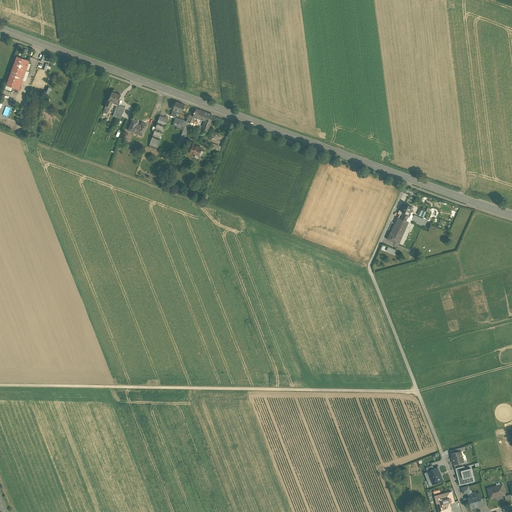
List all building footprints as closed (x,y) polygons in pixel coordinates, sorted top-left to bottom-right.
[(26,60),(16,57),(13,66),(25,71),(29,61),(26,60)] [(25,71),(13,66),(6,85),(19,90),(25,71)] [(113,91),(112,91),(109,100),(112,101),(118,103),(121,95),(116,93),(113,91)] [(185,105),(176,102),(173,109),(177,110),(180,112),(182,112),(185,105)] [(125,107),(117,104),(115,110),(123,113),(125,107)] [(213,115),(196,109),(193,116),(193,117),(191,123),(202,126),(202,129),(208,131),(213,116),(213,115)] [(123,113),(115,110),(113,116),(121,119),(123,113)] [(184,129),(178,145),(182,147),(191,123),(193,117),(193,116),(189,115),(187,122),(184,129)] [(168,119),(160,116),(157,123),(164,125),(165,126),(168,119)] [(187,122),(176,118),(174,121),(178,123),(177,127),(184,129),(187,122)] [(141,126),(137,124),(138,121),(133,119),(129,131),(142,136),(147,125),(142,123),(141,126)] [(157,123),(152,136),(155,137),(158,138),(159,139),(164,125),(157,123)] [(215,143),(212,149),(219,152),(221,146),(215,143)] [(202,148),(193,144),(190,152),(199,156),(201,150),(202,148)] [(412,207),(404,203),(402,207),(402,209),(401,211),(404,212),(409,214),(412,207)] [(420,209),(417,215),(424,217),(426,211),(420,209)] [(426,222),(414,216),(411,221),(424,226),(426,222)] [(401,219),(398,218),(396,223),(404,227),(405,228),(408,222),(406,221),(401,219)] [(404,227),(396,223),(391,233),(390,233),(388,239),(398,244),(401,238),(400,237),(404,227)] [(394,254),(396,250),(388,246),(386,251),(394,254)] [(461,451),(451,454),(454,464),(463,461),(461,451)] [(457,475),(458,475),(462,474),(461,471),(465,469),(464,467),(456,469),(457,475)] [(434,469),(428,472),(433,484),(442,480),(439,472),(438,468),(434,469)] [(471,468),(465,469),(461,471),(462,474),(458,475),(460,480),(459,480),(460,485),(472,482),(470,477),(473,476),(471,468)] [(502,485),(487,489),(490,499),(505,495),(502,485)] [(451,491),(435,496),(439,511),(449,511),(451,511),(449,503),(450,503),(454,502),(451,491)] [(480,493),(475,494),(475,496),(468,498),(469,501),(468,503),(469,505),(470,506),(471,509),(477,507),(479,505),(482,504),(483,504),(481,499),(480,493)]
